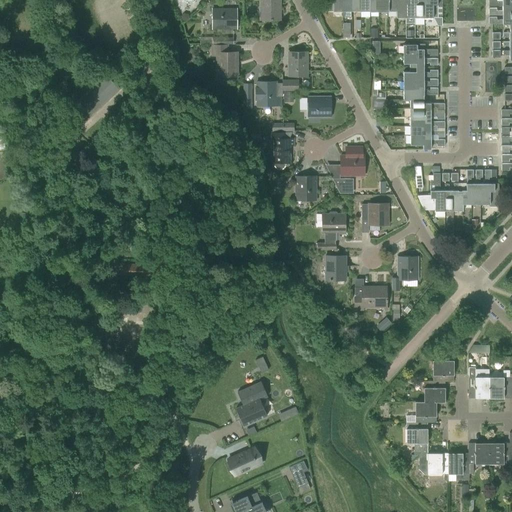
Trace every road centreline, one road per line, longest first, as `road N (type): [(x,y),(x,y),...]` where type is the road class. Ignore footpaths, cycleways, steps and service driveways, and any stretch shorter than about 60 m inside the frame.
road 1 (track): [(0,86),(123,207),(115,245)]
road 2 (residential): [(383,158),(463,153),(463,31)]
road 3 (residential): [(374,394),(469,288)]
